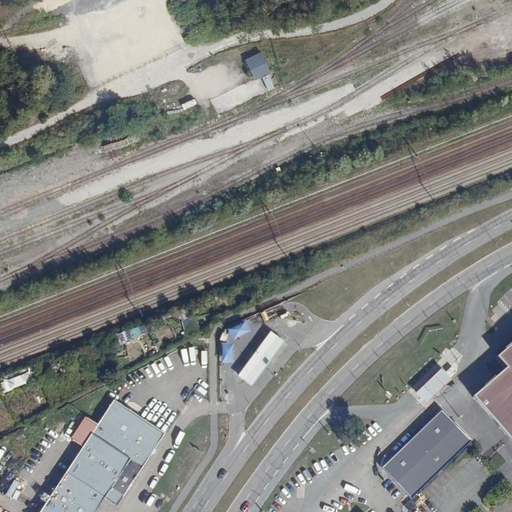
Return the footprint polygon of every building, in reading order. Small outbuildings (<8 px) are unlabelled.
[(262,53),(246,60),(255,81),(272,73),(262,53)] [(211,60),(192,68),(199,88),(219,81),(211,60)] [(222,96),(212,99),(215,114),(226,111),(222,96)] [(227,329),(233,341),(250,332),(245,321),(227,329)] [(270,332),(237,376),(251,387),(284,342),(270,332)] [(124,351),(139,345),(136,338),(121,344),(124,351)] [(233,344),(220,343),(221,364),(233,364),(233,344)] [(511,343),(497,357),(507,368),(508,366),(501,357),(511,347),(511,343)] [(473,397),(511,442),(511,347),(501,357),(508,366),(507,368),(473,397)] [(50,364),(55,372),(61,369),(56,361),(50,364)] [(0,384),(4,392),(12,389),(8,381),(0,384)] [(93,511),(103,498),(115,506),(132,480),(163,434),(112,401),(96,425),(86,418),(71,440),(82,447),(38,511),(93,511)] [(405,445),(432,478),(471,441),(441,410),(405,445)] [(410,499),(432,478),(405,445),(381,468),(410,499)]
